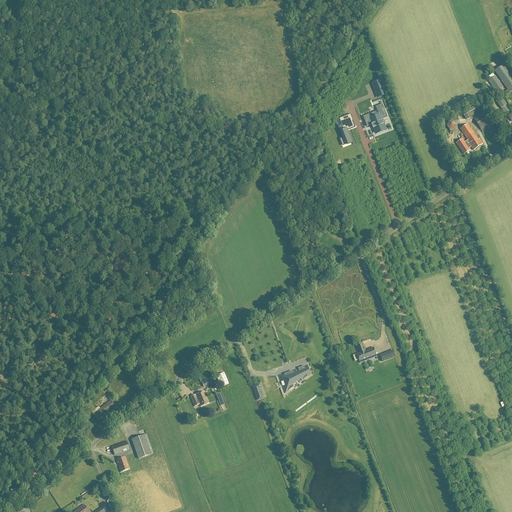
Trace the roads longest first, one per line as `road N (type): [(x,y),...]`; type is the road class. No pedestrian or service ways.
road 1 (unclassified): [(20,511),(104,434),(511,147)]
road 2 (track): [(197,214),(167,285),(104,342),(52,426)]
road 3 (track): [(4,229),(56,215),(197,214)]
road 4 (track): [(96,32),(151,13),(220,9),(225,0)]
road 5 (track): [(0,47),(88,37),(103,0)]
